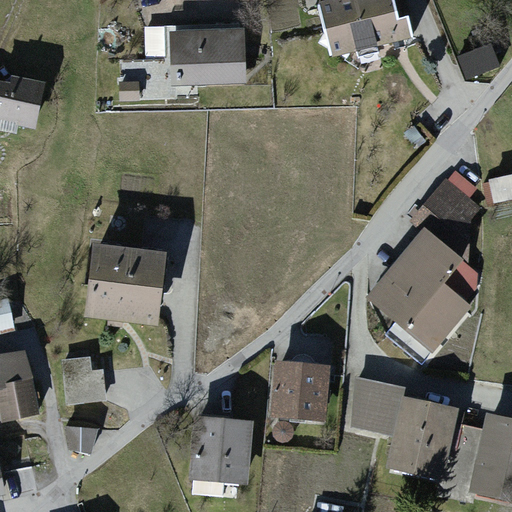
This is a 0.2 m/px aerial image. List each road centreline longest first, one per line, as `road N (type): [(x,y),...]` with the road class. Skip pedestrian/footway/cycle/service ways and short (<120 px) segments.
road 1 (residential): [(49,491),(283,329),(511,70)]
road 2 (unknown): [(193,389),(183,245)]
